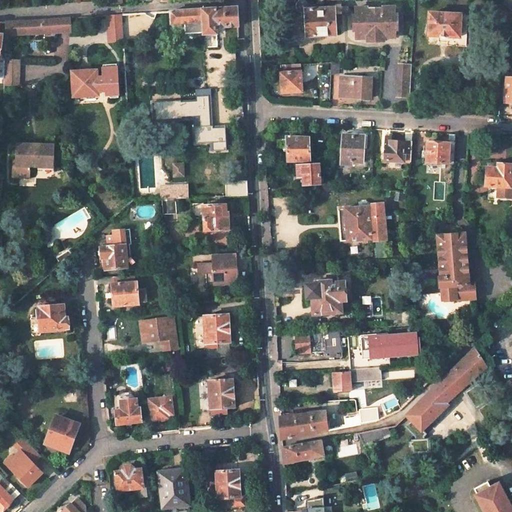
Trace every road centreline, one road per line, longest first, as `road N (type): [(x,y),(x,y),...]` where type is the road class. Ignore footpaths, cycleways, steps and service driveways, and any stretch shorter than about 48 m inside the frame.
road 1 (secondary): [(272,427),(252,111)]
road 2 (residential): [(252,111),(511,125)]
road 3 (residential): [(238,0),(0,16)]
road 4 (residential): [(86,250),(99,449)]
road 5 (residential): [(99,449),(272,427)]
